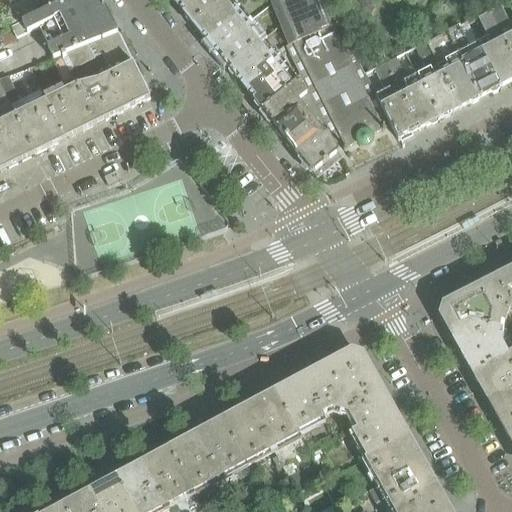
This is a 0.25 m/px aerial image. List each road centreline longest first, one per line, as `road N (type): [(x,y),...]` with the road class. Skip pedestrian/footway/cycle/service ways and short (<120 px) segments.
road 1 (secondary): [(0,432),(290,330),(370,291)]
road 2 (secondary): [(323,236),(0,350)]
road 3 (residential): [(498,511),(370,291)]
road 4 (residential): [(215,106),(0,213)]
road 5 (secondary): [(511,142),(323,236)]
road 6 (residential): [(323,236),(215,106)]
road 7 (secondary): [(370,291),(511,218)]
road 8 (residential): [(215,106),(130,0)]
